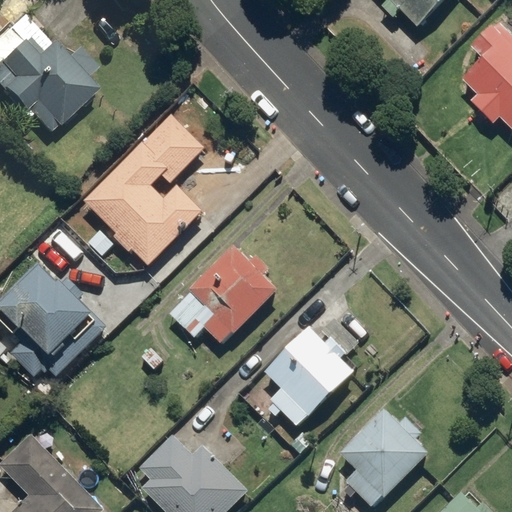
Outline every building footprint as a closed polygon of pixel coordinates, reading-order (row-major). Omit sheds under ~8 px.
[(380,0),(384,4),(378,10),(394,27),(380,40),(408,70),(431,49),(415,32),(449,0),(380,0)] [(511,45),(493,26),(464,55),(478,68),(460,86),(474,101),(465,110),(488,133),(498,123),(511,137),(511,45)] [(90,76),(72,55),(64,63),(51,48),(38,60),(22,41),(6,55),(0,48),(0,97),(22,123),(28,119),(43,137),(92,95),(82,84),(90,76)] [(112,239),(111,240),(143,274),(202,217),(176,191),(162,204),(149,191),(159,182),(167,190),(202,156),(168,120),(79,205),(112,239)] [(188,300),(169,318),(192,344),(202,335),(216,350),(277,295),(264,282),(270,277),(251,256),(242,265),(229,251),(183,294),(188,300)] [(0,365),(7,372),(13,366),(31,382),(39,373),(53,386),(105,328),(79,304),(85,298),(66,281),(60,287),(33,262),(0,298),(0,365)] [(268,407),(289,431),(352,376),(340,363),(358,348),(335,322),(316,339),(309,332),(260,375),(279,397),(268,407)] [(370,511),(380,502),(383,504),(424,463),(421,460),(424,457),(410,443),(418,435),(404,421),(396,429),(381,414),(336,460),(352,476),(343,486),(369,511),(370,511)] [(99,511),(100,511),(26,439),(0,465),(0,495),(10,485),(23,498),(9,511),(99,511)] [(148,483),(139,491),(158,511),(233,511),(248,498),(203,449),(189,462),(170,441),(137,471),(148,483)] [(472,511),(459,499),(445,511),(484,511),(478,506),(472,511)]
